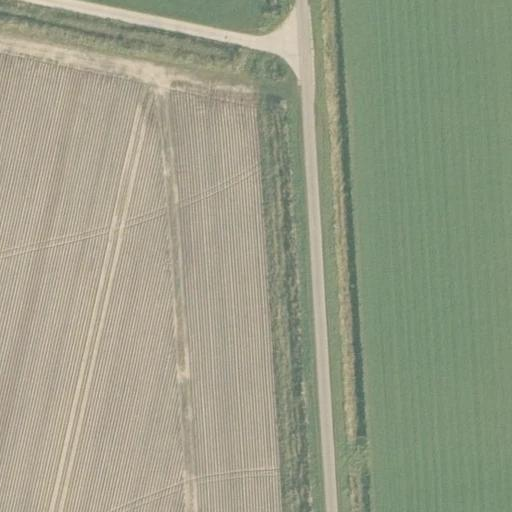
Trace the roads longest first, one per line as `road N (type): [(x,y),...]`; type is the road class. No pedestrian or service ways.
road 1 (unclassified): [(329,511),(299,0)]
road 2 (track): [(30,0),(249,44),(301,42)]
